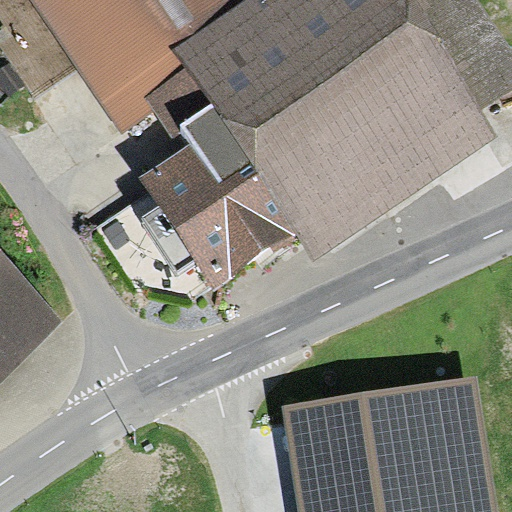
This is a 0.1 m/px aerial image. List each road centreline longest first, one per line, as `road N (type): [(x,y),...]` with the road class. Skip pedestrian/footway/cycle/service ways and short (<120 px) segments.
road 1 (tertiary): [(0,486),(145,390),(511,220)]
road 2 (track): [(0,147),(49,215),(145,390)]
road 3 (track): [(211,361),(235,511)]
